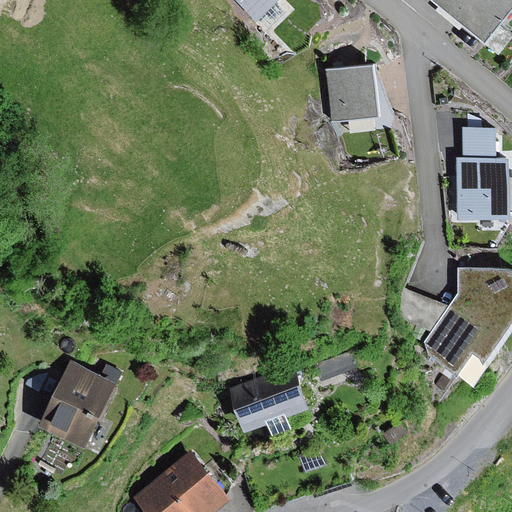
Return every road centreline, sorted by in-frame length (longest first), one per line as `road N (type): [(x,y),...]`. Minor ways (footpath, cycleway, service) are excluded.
road 1 (residential): [(417,27),(438,260)]
road 2 (unclassified): [(511,389),(447,460),(352,511)]
road 3 (residential): [(511,103),(417,27)]
